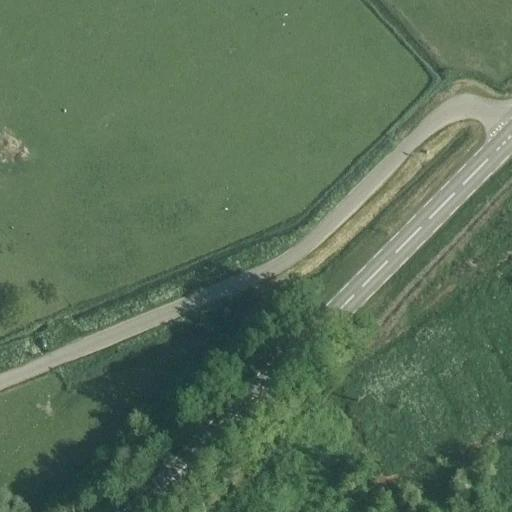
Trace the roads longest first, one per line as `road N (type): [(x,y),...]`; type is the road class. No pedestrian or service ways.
road 1 (unclassified): [(0,381),(292,257),(426,125),(457,106),(511,127)]
road 2 (tertiary): [(139,511),(511,131)]
